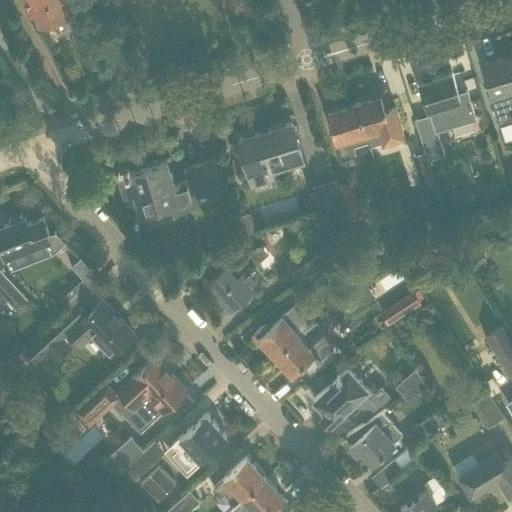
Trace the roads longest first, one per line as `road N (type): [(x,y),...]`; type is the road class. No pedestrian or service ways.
road 1 (residential): [(357,511),(28,153)]
road 2 (residential): [(28,153),(308,62)]
road 3 (residential): [(308,62),(511,0)]
